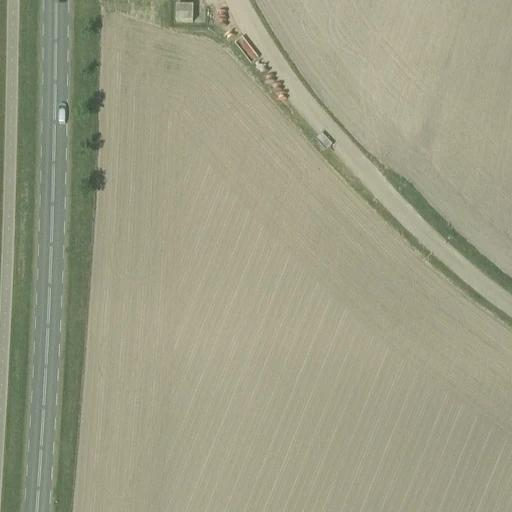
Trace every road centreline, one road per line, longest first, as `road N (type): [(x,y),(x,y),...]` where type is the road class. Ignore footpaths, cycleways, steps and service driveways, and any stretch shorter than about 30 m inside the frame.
road 1 (primary): [(39,511),(55,0)]
road 2 (unclassified): [(511,314),(345,156),(238,0)]
